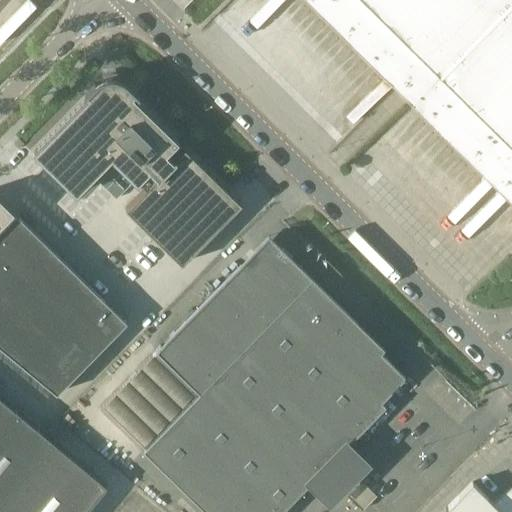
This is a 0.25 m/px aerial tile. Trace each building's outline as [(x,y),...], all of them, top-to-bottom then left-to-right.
[(511,0),(306,0),(511,203),(511,0)] [(124,86),(121,84),(118,82),(115,81),(117,77),(114,76),(106,76),(103,77),(104,82),(103,82),(99,84),(96,87),(93,84),(85,92),(88,95),(33,151),(75,193),(111,157),(143,189),(124,208),(181,264),(240,203),(184,148),(180,152),(173,145),(178,140),(132,95),(135,92),(127,84),(124,86)] [(0,346),(56,393),(126,321),(13,211),(13,210),(0,197),(0,346)] [(391,362),(279,253),(258,254),(244,267),(240,263),(155,350),(198,393),(142,450),(205,511),(280,511),(371,419),(367,416),(391,391),(391,362)] [(0,511),(57,444),(0,397),(0,511)] [(472,482),(442,511),(511,511),(511,486),(492,503),(472,482)]
